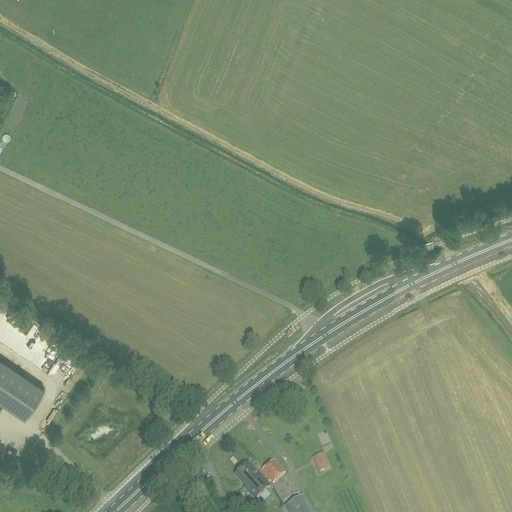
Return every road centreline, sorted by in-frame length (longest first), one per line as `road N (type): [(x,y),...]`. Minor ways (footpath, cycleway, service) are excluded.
road 1 (primary): [(115,511),(295,355)]
road 2 (unclassified): [(441,271),(357,294),(313,327),(295,355)]
road 3 (primary): [(295,355),(441,271)]
